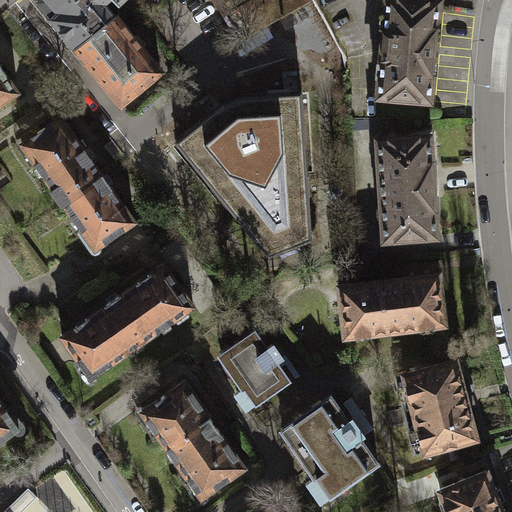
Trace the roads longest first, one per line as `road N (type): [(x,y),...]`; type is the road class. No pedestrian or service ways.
road 1 (residential): [(511,344),(497,269),(487,118),(500,0)]
road 2 (residential): [(132,511),(0,327)]
